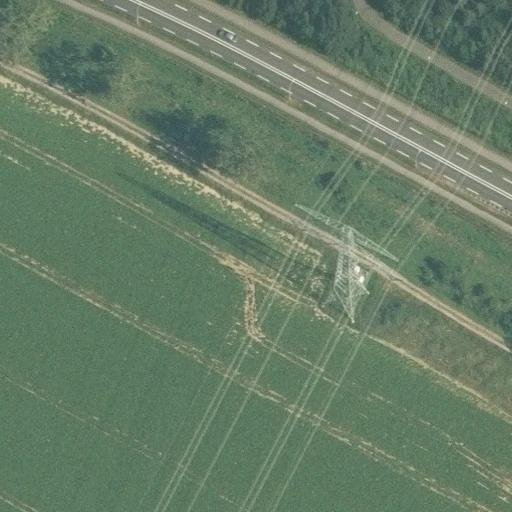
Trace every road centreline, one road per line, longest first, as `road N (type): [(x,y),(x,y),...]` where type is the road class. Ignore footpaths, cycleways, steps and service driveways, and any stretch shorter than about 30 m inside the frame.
road 1 (track): [(511,350),(0,65)]
road 2 (primary): [(511,200),(131,0)]
road 3 (residential): [(511,104),(384,32),(358,0)]
